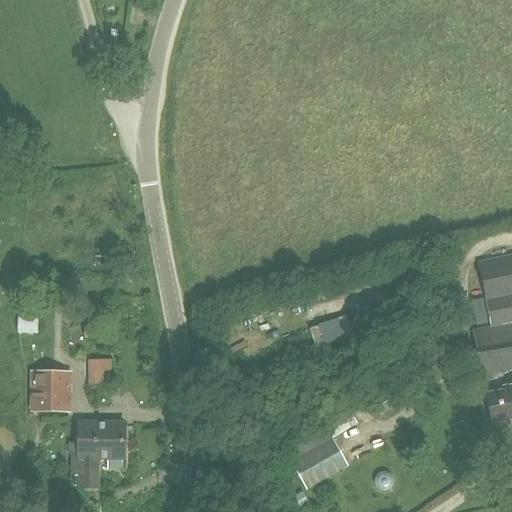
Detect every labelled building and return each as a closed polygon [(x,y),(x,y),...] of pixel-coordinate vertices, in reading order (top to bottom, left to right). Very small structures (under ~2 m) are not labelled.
[(511,257),(479,264),(492,327),(473,331),(482,376),(511,369),(511,257)] [(18,333),(36,333),(37,297),(19,297),(18,333)] [(306,324),(311,347),(343,341),(339,319),(306,324)] [(111,361),(87,361),(87,389),(112,388),(111,361)] [(30,372),(30,411),(70,412),(71,373),(30,372)] [(511,417),(511,386),(502,388),(503,392),(486,396),(491,422),(511,417)] [(392,388),(370,403),(379,416),(400,402),(392,388)] [(73,473),(81,473),(80,487),(95,487),(96,458),(123,458),(123,440),(127,439),(127,426),(123,425),(123,424),(78,424),(77,456),(73,456),(73,473)] [(289,462),(305,490),(348,467),(332,438),(289,462)]
